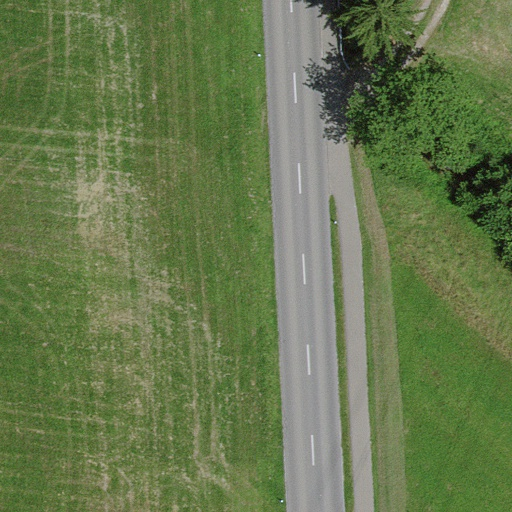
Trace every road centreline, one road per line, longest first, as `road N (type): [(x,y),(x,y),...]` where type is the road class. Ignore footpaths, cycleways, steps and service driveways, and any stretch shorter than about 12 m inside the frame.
road 1 (tertiary): [(293,0),(320,511)]
road 2 (track): [(431,0),(386,77),(300,128)]
